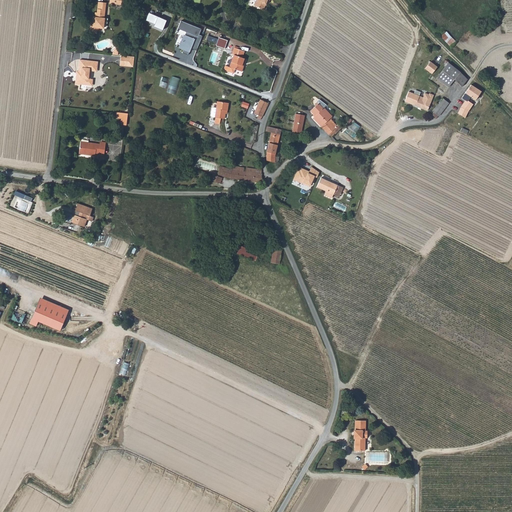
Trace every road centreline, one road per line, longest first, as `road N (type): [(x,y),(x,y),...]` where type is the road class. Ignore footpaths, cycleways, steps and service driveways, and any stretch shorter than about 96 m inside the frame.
road 1 (unclassified): [(280,511),(330,421),(336,380),(262,200)]
road 2 (unclassified): [(265,186),(308,147),(362,145),(400,126),(437,120),(472,77)]
road 3 (track): [(326,429),(105,320)]
road 4 (unclassified): [(262,200),(48,180)]
road 5 (unclassified): [(309,0),(262,128),(265,186)]
road 6 (residential): [(68,0),(48,180)]
road 7 (track): [(414,511),(415,454),(336,384)]
